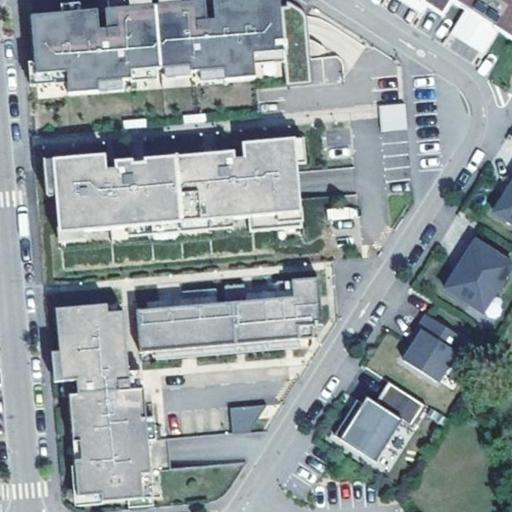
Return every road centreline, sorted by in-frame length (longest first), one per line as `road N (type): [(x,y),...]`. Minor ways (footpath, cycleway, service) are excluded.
road 1 (residential): [(336,0),(463,79),(478,109),(473,137),(233,511)]
road 2 (residential): [(0,183),(27,511)]
